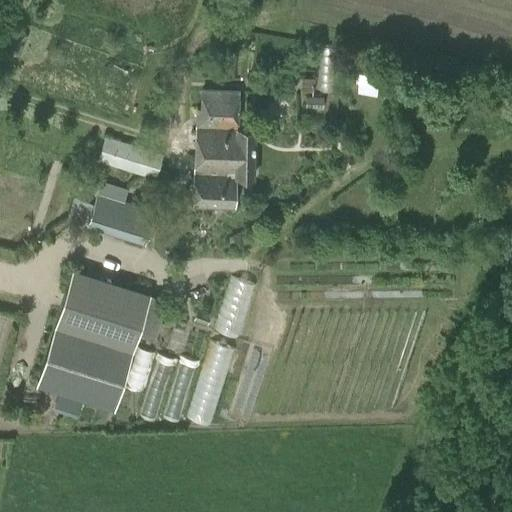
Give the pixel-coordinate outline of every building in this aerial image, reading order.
[(360,70),(356,91),(378,94),(382,74),(360,70)] [(313,77),(301,77),(300,91),(312,91),(313,77)] [(193,175),(234,176),(253,177),(255,128),(237,127),(239,91),(201,90),(200,108),(196,108),(193,175)] [(96,160),(155,179),(162,154),(105,135),(96,160)] [(234,176),(193,175),(192,206),(233,207),(234,176)] [(100,180),(96,193),(95,192),(86,224),(144,242),(154,211),(124,201),(127,189),(100,180)] [(316,245),(315,289),(409,291),(410,247),(316,245)] [(123,389),(150,291),(72,269),(45,369),(123,389)] [(152,296),(142,334),(156,337),(166,300),(152,296)] [(212,423),(233,345),(209,338),(188,417),(212,423)] [(178,418),(193,362),(164,355),(161,369),(174,373),(171,387),(174,388),(167,415),(178,418)] [(154,419),(167,389),(152,383),(140,413),(154,419)]
